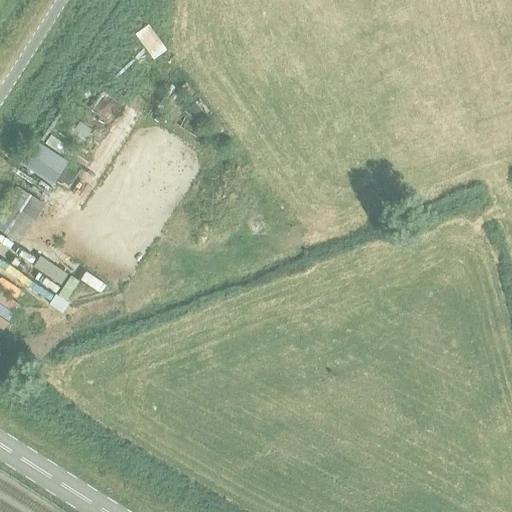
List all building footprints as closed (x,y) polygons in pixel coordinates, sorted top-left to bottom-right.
[(141,32),(159,57),(172,48),(154,23),(141,32)] [(75,152),(52,136),(46,144),(69,161),(75,152)] [(70,162),(36,140),(21,164),(55,185),(70,162)] [(69,189),(77,176),(66,169),(58,183),(69,189)] [(45,205),(17,187),(0,214),(0,232),(20,245),(45,205)] [(13,277),(0,268),(0,283),(6,287),(13,277)]
